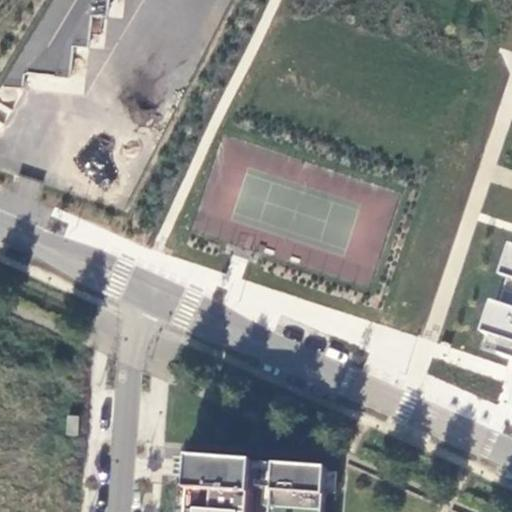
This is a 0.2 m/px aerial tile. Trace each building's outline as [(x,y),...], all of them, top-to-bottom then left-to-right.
[(55,0),(52,29),(36,27),(30,70),(67,74),(71,42),(83,44),(87,9),(78,8),(79,0),(55,0)] [(511,283),(489,350),(511,358),(511,283)] [(67,435),(77,436),(78,416),(68,416),(67,435)] [(247,511),(249,472),(186,468),(185,471),(185,488),(184,501),(183,511),(247,511)] [(185,488),(185,471),(176,471),(175,488),(185,488)] [(267,511),(320,511),(323,476),(271,473),(267,511)] [(183,511),(184,501),(174,500),(173,511),(183,511)]
